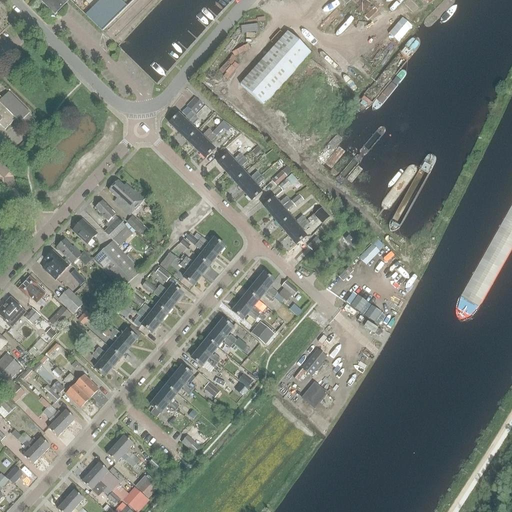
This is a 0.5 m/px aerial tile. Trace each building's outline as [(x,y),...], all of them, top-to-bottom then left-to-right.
[(42,0),(56,13),(67,0),(42,0)] [(77,0),(105,31),(131,7),(124,0),(77,0)] [(381,11),(369,0),(338,0),(338,1),(349,13),(352,10),(367,25),(381,11)] [(394,8),(388,16),(391,19),(387,24),(394,29),(405,17),(394,8)] [(263,106),(310,54),(287,33),(240,85),(263,106)] [(0,124),(6,130),(16,119),(20,123),(29,113),(8,93),(2,99),(0,96),(0,124)] [(195,115),(204,106),(195,98),(187,107),(195,115)] [(191,114),(192,112),(188,108),(181,114),(186,118),(191,114)] [(194,117),(191,114),(186,118),(185,119),(186,120),(185,122),(178,115),(169,125),(178,133),(194,117)] [(223,122),(215,116),(211,121),(219,127),(223,122)] [(198,120),(194,117),(178,133),(187,142),(196,133),(189,126),(191,125),(192,126),(198,120)] [(187,142),(196,151),(212,134),(208,131),(203,136),(204,137),(202,139),(196,133),(187,142)] [(210,144),(216,138),(212,134),(196,151),(205,160),(214,151),(207,144),(209,142),(210,144)] [(261,151),(258,147),(252,153),(255,156),(261,151)] [(235,160),(236,161),(234,163),(227,156),(218,164),(226,173),(243,158),(240,155),(235,160)] [(226,173),(235,183),(244,174),(238,168),(240,166),(242,167),(247,163),(243,158),(226,173)] [(287,176),(282,172),(271,181),(276,186),(287,176)] [(235,183),(243,193),(260,177),(257,173),(251,178),(253,179),(250,181),(244,174),(235,183)] [(261,193),(255,186),(257,184),(258,185),(263,181),(260,177),(243,193),(251,201),(261,193)] [(278,187),(283,192),(290,185),(285,180),(278,187)] [(144,200),(134,190),(132,192),(126,186),(124,188),(118,183),(109,192),(117,199),(114,202),(129,216),(144,200)] [(304,201),(299,195),(291,202),(296,208),(304,201)] [(272,217),(289,202),(286,198),(280,203),(282,204),(279,206),(273,199),(264,208),(272,217)] [(272,217),(281,228),(291,220),(283,211),(285,209),(287,211),(292,206),(289,202),(272,217)] [(127,229),(115,217),(116,216),(103,203),(95,210),(108,223),(105,226),(108,228),(104,233),(113,242),(127,229)] [(321,209),(314,216),(322,224),(330,217),(321,209)] [(146,230),(133,216),(127,223),(140,236),(146,230)] [(281,228),(288,236),(305,221),(302,218),(297,223),(298,224),(296,226),(291,220),(281,228)] [(87,245),(96,235),(82,221),(72,232),(87,245)] [(309,225),(305,221),(288,236),(296,245),(305,237),(300,231),(302,229),(303,230),(309,225)] [(198,241),(189,234),(185,239),(194,246),(198,241)] [(349,236),(345,240),(353,248),(357,244),(349,236)] [(312,251),(320,242),(316,238),(307,247),(312,251)] [(190,245),(183,239),(180,244),(187,249),(190,245)] [(208,247),(206,245),(207,244),(202,239),(199,243),(217,257),(224,248),(214,240),(208,247)] [(91,260),(84,253),(81,256),(74,248),(72,249),(65,241),(57,250),(72,265),(78,259),(85,266),(91,260)] [(93,260),(120,291),(140,273),(113,243),(93,260)] [(209,267),(217,257),(199,243),(196,247),(201,252),(202,250),(205,252),(199,259),(209,267)] [(379,252),(372,245),(360,258),(367,265),(379,252)] [(67,268),(52,253),(45,261),(48,264),(43,269),(56,280),(67,268)] [(170,254),(167,258),(173,263),(176,259),(170,254)] [(201,277),(209,267),(199,259),(193,266),(191,265),(192,263),(187,259),(184,263),(201,277)] [(201,277),(184,263),(180,267),(186,271),(187,270),(189,272),(184,279),(194,287),(201,277)] [(155,275),(166,284),(170,279),(159,270),(155,275)] [(274,282),(264,274),(256,283),(274,298),(279,303),(282,299),(271,290),(270,291),(268,290),(274,282)] [(39,288),(29,278),(18,290),(28,299),(30,298),(36,303),(45,294),(39,288)] [(81,278),(76,282),(80,287),(85,283),(81,278)] [(152,295),(157,289),(147,281),(142,287),(152,295)] [(270,303),(274,298),(256,283),(248,293),(258,301),(264,294),(266,296),(265,298),(270,303)] [(283,288),(293,297),(297,292),(286,283),(283,288)] [(160,287),(157,291),(175,306),(183,296),(173,287),(167,295),(164,293),(165,292),(160,287)] [(59,299),(73,314),(83,305),(69,290),(59,299)] [(157,307),(167,315),(175,306),(157,291),(154,295),(159,299),(161,297),(163,299),(157,307)] [(248,293),(240,303),(258,318),(261,314),(255,309),(254,311),(252,309),(258,301),(248,293)] [(141,309),(144,304),(133,296),(129,300),(141,309)] [(107,310),(96,298),(87,306),(99,318),(107,310)] [(0,309),(0,316),(5,321),(3,323),(10,330),(26,313),(10,299),(0,309)] [(255,321),(258,318),(240,303),(232,312),(242,321),(246,316),(248,317),(249,317),(255,321)] [(292,309),(300,316),(304,310),(297,304),(292,309)] [(145,307),(141,311),(159,326),(167,315),(157,307),(151,314),(149,312),(150,311),(145,307)] [(40,317),(32,309),(24,318),(32,326),(40,317)] [(76,318),(82,324),(90,316),(85,310),(76,318)] [(143,325),(142,327),(152,335),(159,326),(141,311),(138,315),(139,316),(136,320),(143,325)] [(49,322),(57,330),(66,321),(57,313),(49,322)] [(223,321),(216,330),(233,346),(236,342),(230,337),(229,338),(227,337),(234,329),(223,321)] [(274,335),(260,323),(251,334),(265,346),(274,335)] [(51,330),(47,335),(51,340),(56,335),(51,330)] [(216,330),(208,339),(208,340),(218,348),(223,342),(225,343),(224,345),(230,350),(230,349),(232,346),(233,346),(216,330)] [(115,331),(111,335),(128,350),(137,340),(127,332),(121,339),(119,337),(120,335),(115,331)] [(128,350),(111,335),(108,339),(113,343),(115,342),(117,343),(111,351),(120,359),(128,350)] [(211,356),(218,348),(208,340),(199,350),(217,365),(220,361),(214,356),(213,358),(211,356)] [(247,347),(238,340),(233,346),(242,353),(243,352),(247,347)] [(98,350),(95,354),(112,369),(120,359),(111,351),(105,358),(103,356),(104,354),(98,350)] [(214,369),(217,365),(199,350),(192,359),(202,367),(207,361),(209,362),(208,364),(214,369)] [(317,350),(302,369),(312,377),(327,358),(317,350)] [(104,378),(112,369),(95,354),(91,358),(97,362),(98,361),(100,363),(95,370),(104,378)] [(0,378),(6,384),(20,369),(6,355),(0,361),(0,378)] [(60,373),(62,370),(51,360),(49,362),(60,373)] [(40,362),(33,369),(34,370),(36,372),(43,365),(40,362)] [(182,368),(175,377),(192,392),(195,388),(191,384),(195,379),(182,368)] [(22,378),(25,382),(33,373),(30,370),(22,378)] [(243,375),(238,380),(248,388),(253,383),(243,375)] [(89,400),(98,391),(84,377),(75,386),(89,400)] [(175,377),(168,386),(177,394),(182,388),(185,390),(183,391),(189,396),(192,392),(175,377)] [(57,382),(52,388),(59,395),(65,390),(57,382)] [(209,383),(203,389),(215,399),(220,392),(209,383)] [(301,399),(314,410),(328,394),(314,383),(301,399)] [(240,384),(235,390),(243,397),(248,391),(240,384)] [(15,404),(25,394),(15,385),(6,395),(15,404)] [(80,410),(89,400),(75,386),(65,395),(80,410)] [(170,402),(177,394),(168,386),(158,397),(176,411),(179,407),(174,403),(173,404),(170,402)] [(52,391),(46,397),(54,405),(60,399),(52,391)] [(0,405),(9,415),(16,407),(7,397),(0,403),(0,405)] [(169,409),(167,411),(173,415),(176,411),(158,397),(150,406),(160,415),(166,407),(169,409)] [(42,399),(39,402),(46,410),(50,407),(42,399)] [(50,407),(46,410),(66,430),(75,421),(66,412),(62,416),(58,412),(56,413),(50,407)] [(57,439),(66,430),(46,410),(42,414),(53,425),(48,430),(57,439)] [(193,411),(188,416),(193,420),(197,415),(193,411)] [(28,445),(29,444),(33,448),(32,449),(41,457),(50,448),(41,440),(38,443),(34,439),(31,441),(25,434),(21,438),(28,445)] [(129,458),(136,465),(140,461),(132,455),(134,453),(130,449),(133,446),(124,437),(116,446),(125,454),(129,458)] [(192,455),(199,449),(187,437),(181,443),(192,455)] [(21,438),(18,441),(29,453),(24,458),(32,466),(41,457),(32,449),(33,448),(29,444),(28,445),(21,438)] [(133,469),(136,465),(129,458),(125,454),(116,446),(108,455),(116,463),(121,458),(133,469)] [(161,465),(153,458),(149,463),(156,470),(161,465)] [(91,474),(100,482),(105,486),(104,486),(111,493),(115,489),(108,482),(112,477),(99,465),(91,474)] [(5,478),(14,486),(23,475),(15,468),(5,478)] [(91,474),(82,483),(98,498),(103,492),(108,496),(111,493),(104,486),(105,486),(100,482),(91,474)] [(145,475),(135,486),(148,499),(158,488),(145,475)] [(0,500),(3,498),(0,495),(0,490),(8,482),(4,478),(0,482),(0,500)] [(123,501),(134,511),(139,511),(149,502),(134,489),(123,501)] [(74,492),(66,501),(75,510),(83,500),(74,492)] [(77,511),(75,510),(66,501),(57,510),(59,511),(77,511)]
